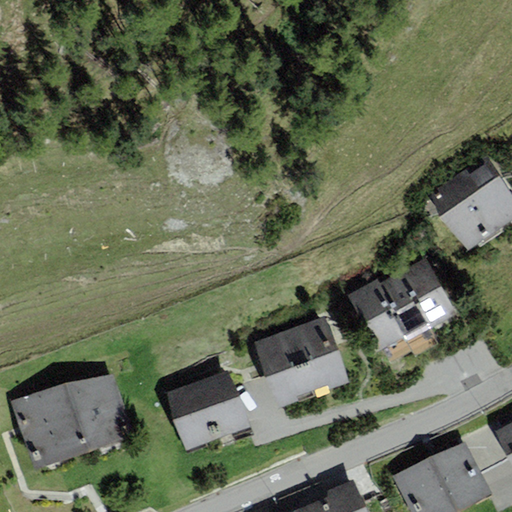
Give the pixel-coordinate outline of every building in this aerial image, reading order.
[(511,194),(484,156),(428,195),(468,252),(511,220),(511,194)] [(401,272),(432,329),(456,315),(426,259),(401,272)] [(378,284),(406,336),(409,341),(432,329),(401,272),(378,284)] [(406,336),(378,284),(376,280),(349,295),(379,351),(406,336)] [(324,316),(255,342),(280,409),(350,383),(324,316)] [(230,371),(166,394),(185,450),(250,427),(230,371)] [(65,383),(13,402),(36,469),(135,434),(114,375),(65,383)] [(511,422),(497,431),(511,459),(511,422)] [(463,441),(394,478),(411,511),(458,511),(491,495),(463,441)] [(292,511),(366,511),(354,480),(326,492),(328,497),(292,511)]
